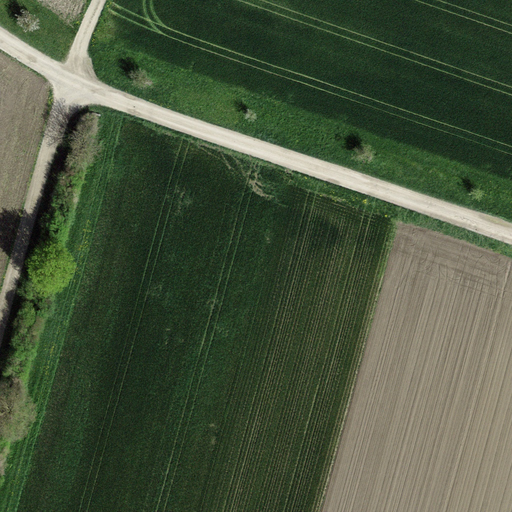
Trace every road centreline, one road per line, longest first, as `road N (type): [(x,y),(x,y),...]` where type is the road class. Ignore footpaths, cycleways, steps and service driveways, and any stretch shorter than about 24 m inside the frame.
road 1 (track): [(0,33),(67,83),(511,236)]
road 2 (track): [(0,321),(67,83),(103,0)]
